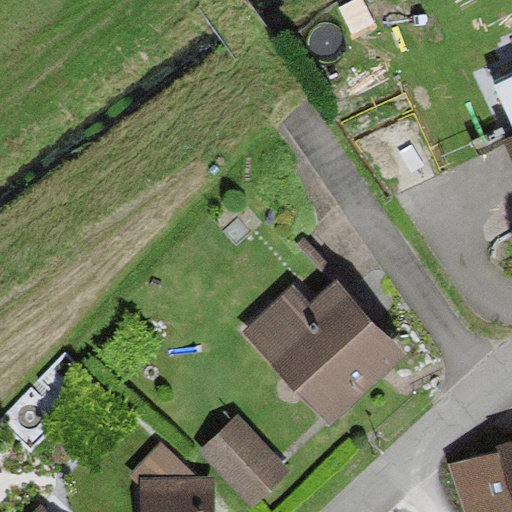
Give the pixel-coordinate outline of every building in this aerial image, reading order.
[(356,74),(330,92),(362,138),(388,120),(356,74)] [(511,116),(511,81),(500,87),(511,116)] [(289,292),(242,336),(321,422),(396,353),(333,284),(305,310),(289,292)] [(118,332),(96,355),(117,374),(139,352),(118,332)] [(241,419),(205,456),(255,505),(291,469),(241,419)] [(143,481),(199,480),(161,443),(130,475),(143,487),(143,481)] [(467,511),(511,511),(511,446),(499,451),(501,455),(451,470),(467,511)] [(143,487),(143,511),(214,511),(215,480),(199,480),(143,481),(143,487)]
